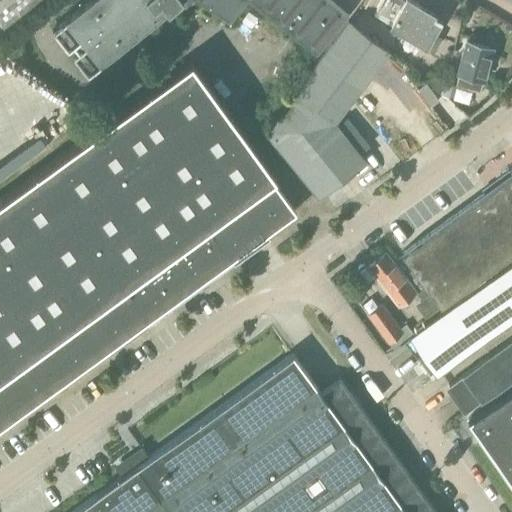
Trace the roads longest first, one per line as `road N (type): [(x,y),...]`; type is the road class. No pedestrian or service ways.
road 1 (unclassified): [(0,488),(311,265)]
road 2 (unclassified): [(484,511),(311,265)]
road 3 (unclassified): [(311,265),(511,114)]
